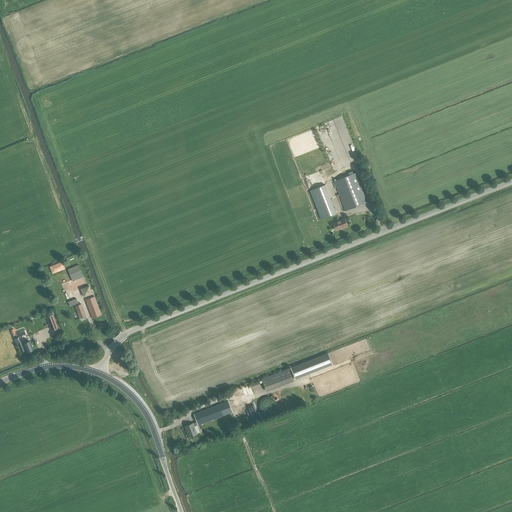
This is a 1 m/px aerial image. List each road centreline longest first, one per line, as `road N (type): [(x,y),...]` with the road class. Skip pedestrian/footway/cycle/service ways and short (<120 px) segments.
road 1 (unclassified): [(94,371),(127,332),(511,182)]
road 2 (tertiary): [(181,511),(147,417),(94,371)]
